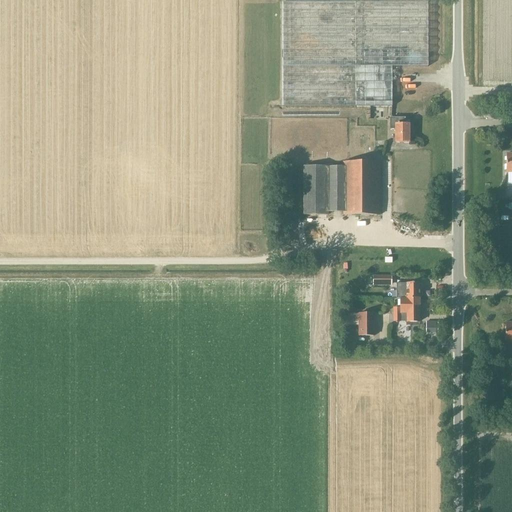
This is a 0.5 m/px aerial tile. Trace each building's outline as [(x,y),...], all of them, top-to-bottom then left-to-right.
[(428,67),(428,61),(428,2),(283,2),(283,107),(392,107),(392,67),(428,67)] [(410,143),(410,124),(405,124),(405,118),(392,118),(391,124),(395,124),(395,143),(410,143)] [(379,163),(343,163),(343,167),(343,213),(343,215),(379,215),(379,163)] [(328,213),(343,213),(343,167),(303,167),(303,215),(328,215),(328,213)] [(391,284),(391,276),(379,276),(379,284),(391,284)] [(407,298),(419,299),(419,283),(407,283),(407,298)] [(407,298),(400,298),(400,308),(393,309),(393,314),(407,314),(407,322),(419,322),(419,299),(407,298)] [(359,326),(359,336),(374,336),(374,314),(341,314),(341,325),(359,326)]
